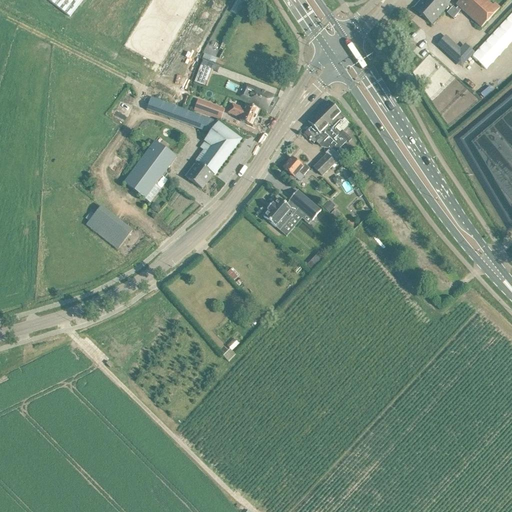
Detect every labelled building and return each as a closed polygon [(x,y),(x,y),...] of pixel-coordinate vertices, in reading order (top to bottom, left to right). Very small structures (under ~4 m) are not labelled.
[(47,0),(69,17),(82,0),(47,0)] [(450,0),(456,0),(459,2),(460,0),(421,0),(414,8),(431,25),(445,9),(448,7),(450,5),(448,3),(450,0)] [(481,28),(499,8),(494,4),(492,6),(485,0),(460,0),(459,2),(456,5),(458,7),(461,10),(481,28)] [(445,9),(448,12),(447,14),(453,19),(459,13),(458,13),(461,10),(458,7),(455,10),(453,7),(451,9),(448,7),(445,9)] [(472,52),(467,47),(460,55),(443,39),(438,45),(461,65),(472,52)] [(200,66),(194,83),(206,88),(213,71),(200,66)] [(247,85),(241,97),(249,101),(248,102),(266,110),(274,96),(255,87),(254,88),(247,85)] [(241,140),(233,134),(218,122),(192,113),(151,98),(147,111),(186,126),(209,134),(204,141),(205,142),(200,148),(204,151),(196,161),(198,162),(186,178),(202,189),(213,175),(214,176),(241,140)] [(221,120),(225,110),(198,100),(194,111),(221,120)] [(312,126),(310,128),(308,127),(305,130),(307,131),(305,133),(309,138),(312,135),(319,142),(318,143),(317,142),(316,143),(321,147),(330,150),(333,150),(341,158),(342,156),(337,151),(347,141),(349,143),(349,142),(341,134),(350,124),(344,119),(345,118),(328,102),(308,122),(312,126)] [(260,111),(250,107),(246,105),(244,110),(231,104),(227,113),(240,119),(239,121),(243,123),(252,127),(260,111)] [(145,200),(176,159),(154,143),(123,184),(145,200)] [(342,159),(341,158),(333,150),(330,150),(325,154),(327,155),(314,168),(322,176),(335,164),(336,165),(342,159)] [(283,169),(290,175),(291,175),(288,179),(293,183),(296,180),(294,178),(295,178),(300,182),(305,177),(304,176),(310,169),(305,165),(303,167),(292,158),(283,169)] [(269,212),(263,217),(279,231),(295,213),(298,209),(312,221),(321,211),(297,191),(289,201),(291,203),(288,206),(279,199),(274,205),(272,204),(267,210),(269,212)] [(132,231),(124,225),(101,206),(94,214),(91,212),(85,219),(89,221),(86,225),(117,250),(132,231)] [(316,264),(312,260),(307,265),(312,269),(316,264)]
